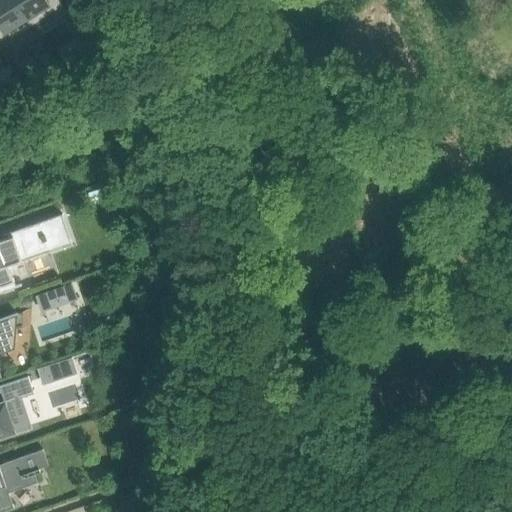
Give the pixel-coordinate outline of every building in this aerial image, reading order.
[(0,0),(0,41),(8,36),(10,40),(32,27),(15,0),(0,0)] [(15,0),(32,27),(64,6),(59,0),(15,0)] [(80,34),(68,42),(76,54),(87,46),(80,34)] [(4,238),(0,239),(0,292),(17,287),(16,285),(9,264),(50,250),(41,223),(40,221),(3,235),(4,238)] [(37,293),(42,309),(80,298),(75,281),(37,293)] [(0,351),(15,347),(17,323),(14,315),(18,314),(18,312),(0,318),(0,351)] [(0,437),(14,433),(9,414),(20,411),(17,400),(35,395),(29,377),(0,386),(0,390),(4,403),(0,403),(0,437)] [(0,511),(6,510),(5,507),(12,504),(13,508),(14,507),(13,503),(12,503),(8,492),(38,482),(35,473),(41,471),(40,468),(30,472),(24,456),(0,463),(0,511)]
